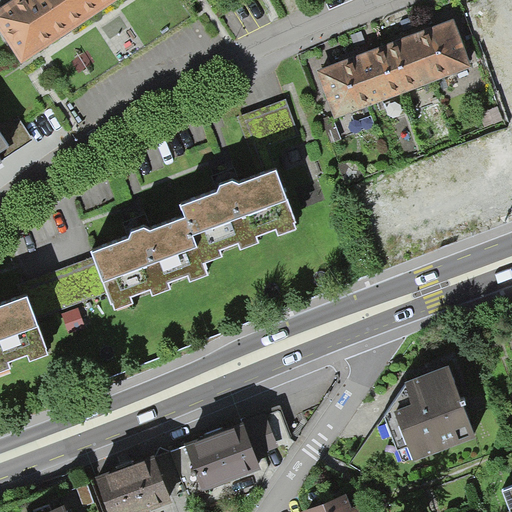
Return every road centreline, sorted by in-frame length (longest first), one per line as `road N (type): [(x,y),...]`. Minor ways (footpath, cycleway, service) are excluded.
road 1 (residential): [(382,0),(168,87),(0,206)]
road 2 (secondary): [(0,460),(367,314)]
road 3 (residential): [(367,314),(366,372),(270,511)]
road 4 (secondary): [(367,314),(511,261)]
